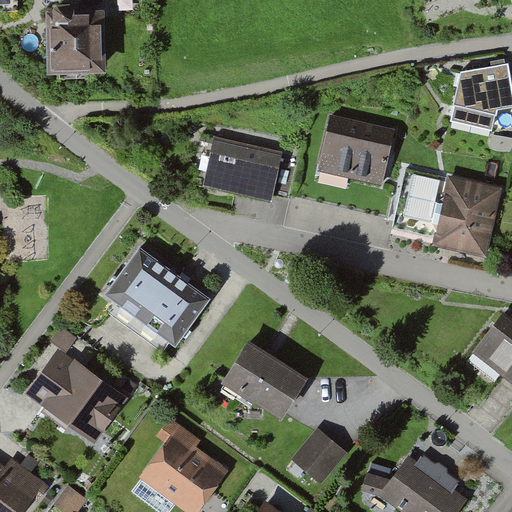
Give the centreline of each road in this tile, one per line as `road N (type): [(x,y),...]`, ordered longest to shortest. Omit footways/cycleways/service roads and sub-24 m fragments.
road 1 (residential): [(202,236),(511,463)]
road 2 (residential): [(202,236),(211,226),(511,290)]
road 3 (residential): [(0,82),(202,236)]
